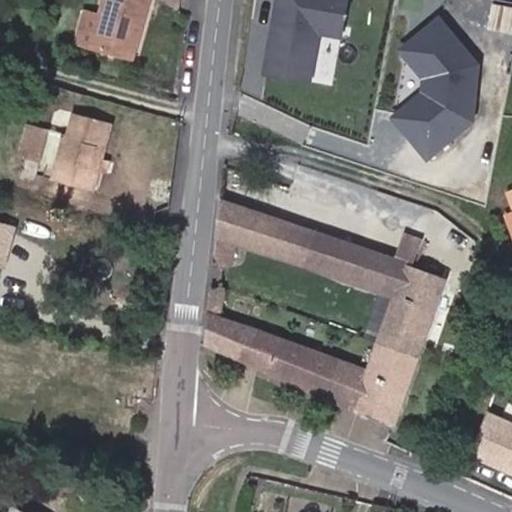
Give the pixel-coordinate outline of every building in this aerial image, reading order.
[(100,0),(99,9),(90,45),(131,55),(140,19),(131,17),(134,0),(100,0)] [(144,0),(134,0),(131,17),(140,19),(144,0)] [(313,27),(315,18),(338,21),(340,0),(280,0),(277,24),(269,23),(262,68),(306,74),(313,27)] [(277,24),(280,0),(272,0),(269,23),(277,24)] [(78,43),(90,45),(99,9),(86,6),(78,43)] [(434,152),(475,113),(486,58),(445,14),(415,42),(440,69),(434,75),(432,86),(416,100),(421,106),(406,120),(434,152)] [(336,31),(338,21),(315,18),(313,27),(336,31)] [(440,69),(415,42),(410,48),(434,75),(440,69)] [(406,120),(421,106),(416,100),(401,114),(406,120)] [(91,188),(96,170),(88,168),(93,146),(102,149),(109,124),(73,115),(55,179),(91,188)] [(39,161),(48,129),(30,125),(21,156),(39,161)] [(99,160),(102,149),(93,146),(88,168),(96,170),(106,173),(108,163),(99,160)] [(448,276),(222,196),(215,262),(230,267),(235,239),(394,292),(368,365),(223,313),(229,286),(213,280),(206,340),(394,423),(448,276)] [(0,237),(9,240),(13,225),(0,221),(0,237)] [(415,262),(423,237),(405,231),(396,255),(415,262)] [(9,240),(0,237),(0,263),(3,264),(9,240)] [(141,363),(45,344),(36,386),(81,395),(82,389),(134,400),(141,363)] [(511,419),(488,411),(474,451),(511,464),(511,419)] [(30,511),(14,501),(7,511),(30,511)]
